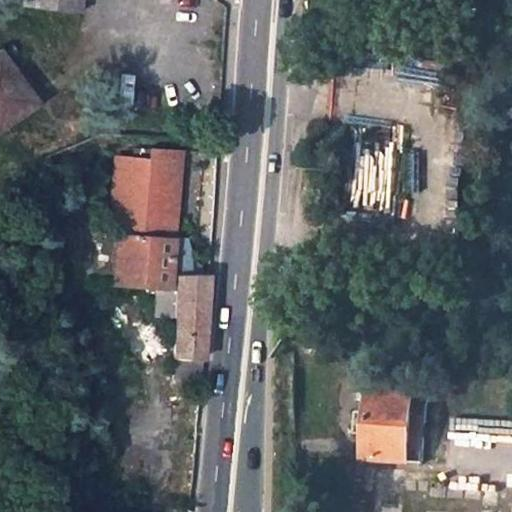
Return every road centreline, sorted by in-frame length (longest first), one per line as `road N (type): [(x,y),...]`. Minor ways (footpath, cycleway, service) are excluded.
road 1 (primary): [(257,0),(213,511)]
road 2 (primary): [(247,511),(285,0)]
